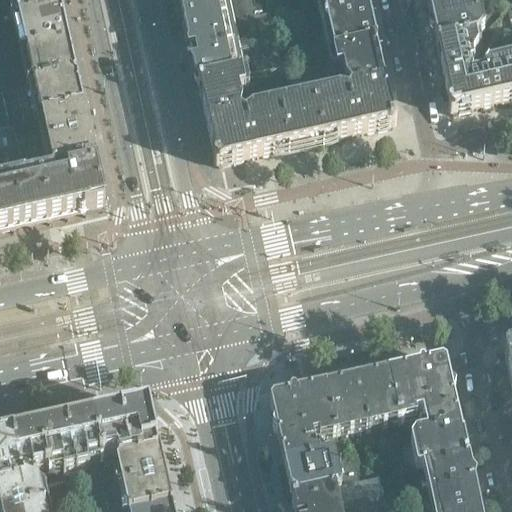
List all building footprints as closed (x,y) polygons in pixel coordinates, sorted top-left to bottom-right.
[(60,16),(56,0),(14,0),(19,24),(60,16)] [(221,5),(246,0),(249,0),(255,24),(271,21),(267,5),(265,0),(178,0),(181,11),(221,2),(221,5)] [(367,18),(363,0),(320,0),(327,27),(367,18)] [(473,11),(471,0),(470,0),(424,0),(429,20),(473,11)] [(511,12),(511,1),(503,4),(506,14),(511,12)] [(221,5),(221,2),(181,11),(187,39),(227,30),(221,5)] [(287,36),(280,2),(267,5),(271,21),(275,39),(287,36)] [(479,38),(473,11),(429,20),(430,25),(429,25),(428,31),(432,37),(433,37),(435,49),(476,40),(479,38)] [(75,85),(67,50),(60,16),(19,24),(35,94),(75,85)] [(375,53),(371,35),(367,18),(327,27),(335,61),(375,53)] [(276,47),(275,39),(271,21),(255,24),(256,30),(260,50),(276,47)] [(233,57),(228,36),(227,30),(187,39),(193,66),(233,57)] [(474,71),(471,61),(479,52),(476,40),(435,49),(444,86),(463,81),(471,80),(474,71)] [(282,72),(276,47),(260,50),(266,76),(282,72)] [(384,94),(375,53),(335,61),(331,62),(335,78),(343,76),(346,92),(352,101),(384,94)] [(238,82),(233,57),(193,66),(196,78),(194,81),(195,86),(198,87),(198,90),(238,82)] [(511,105),(511,60),(487,67),(483,73),(484,77),(491,110),(511,105)] [(491,110),(484,77),(471,80),(463,81),(470,114),(491,110)] [(241,114),(238,99),(245,97),(241,81),(238,82),(198,90),(208,132),(238,126),(238,125),(241,114)] [(470,114),(463,81),(444,86),(450,112),(449,113),(448,113),(447,114),(447,115),(447,116),(447,117),(448,118),(449,119),(451,119),(470,114)] [(83,109),(82,103),(79,102),(75,85),(35,94),(42,126),(82,117),(81,111),(83,109)] [(391,126),(384,94),(352,101),(349,104),(357,140),(392,132),(394,131),(395,130),(395,129),(395,128),(395,127),(394,126),(393,126),(392,126),(391,126)] [(0,134),(12,132),(5,100),(0,101),(0,134)] [(357,140),(349,104),(337,102),(336,103),(313,108),(322,148),(357,140)] [(322,148),(313,108),(278,115),(287,155),(322,148)] [(287,155),(278,115),(253,120),(252,120),(246,125),(244,128),(252,163),(287,155)] [(88,143),(82,117),(42,126),(48,152),(88,143)] [(252,163),(244,128),(238,125),(238,126),(208,132),(215,165),(214,165),(214,166),(213,167),(213,168),(213,169),(214,170),(215,171),(216,171),(220,170),(252,163)] [(17,151),(12,132),(0,134),(0,136),(4,154),(17,151)] [(4,154),(0,155),(0,175),(21,171),(22,176),(37,173),(52,170),(54,177),(68,174),(94,168),(88,143),(18,158),(17,151),(4,154)] [(100,196),(94,168),(68,174),(78,220),(104,214),(100,197),(100,196)] [(78,220),(68,174),(54,177),(52,170),(37,173),(48,227),(78,220)] [(48,227),(37,173),(22,176),(24,183),(11,186),(21,233),(48,227)] [(0,237),(21,233),(11,186),(0,188),(0,237)] [(459,429),(452,399),(454,394),(454,393),(450,389),(445,365),(424,370),(424,369),(423,368),(422,368),(421,368),(419,368),(419,369),(418,370),(418,371),(419,371),(431,423),(421,425),(424,437),(459,429)] [(431,423),(419,371),(418,371),(387,378),(398,425),(420,420),(421,425),(431,423)] [(398,425),(387,378),(355,385),(366,432),(398,425)] [(366,432),(355,385),(322,393),(333,439),(366,432)] [(333,439),(322,393),(296,399),(296,398),(295,399),(295,398),(295,397),(294,396),(292,396),(291,396),(291,397),(290,397),(289,398),(289,399),(289,400),(274,403),(272,404),(269,408),(269,410),(277,440),(283,468),(315,461),(311,444),(333,439)] [(159,461),(152,431),(148,413),(120,419),(124,437),(130,467),(159,461)] [(130,467),(124,437),(120,419),(92,425),(96,443),(104,479),(116,476),(115,473),(118,470),(130,467)] [(104,479),(96,443),(92,425),(65,431),(69,449),(76,479),(89,476),(90,482),(104,479)] [(466,463),(463,446),(459,429),(424,437),(415,438),(416,440),(423,473),(426,472),(466,463)] [(76,479),(69,449),(65,431),(40,437),(44,454),(52,490),(65,487),(63,481),(76,479)] [(52,490),(44,454),(40,437),(12,443),(16,461),(23,490),(34,488),(39,492),(39,493),(52,490)] [(0,494),(23,490),(16,461),(12,443),(0,445),(0,494)] [(358,487),(353,465),(337,457),(315,461),(283,468),(291,502),(329,494),(358,487)] [(165,487),(159,461),(130,467),(118,470),(115,473),(116,476),(104,479),(90,482),(91,486),(78,489),(82,505),(121,497),(165,487)] [(470,480),(466,463),(426,472),(431,496),(472,487),(471,486),(473,482),(470,480)] [(170,511),(165,487),(121,497),(124,511),(170,511)] [(474,511),(477,511),(472,487),(431,496),(434,511),(474,511)] [(42,511),(39,493),(39,492),(34,488),(23,490),(0,494),(0,511),(42,511)] [(332,511),(329,494),(291,502),(292,511),(332,511)]
